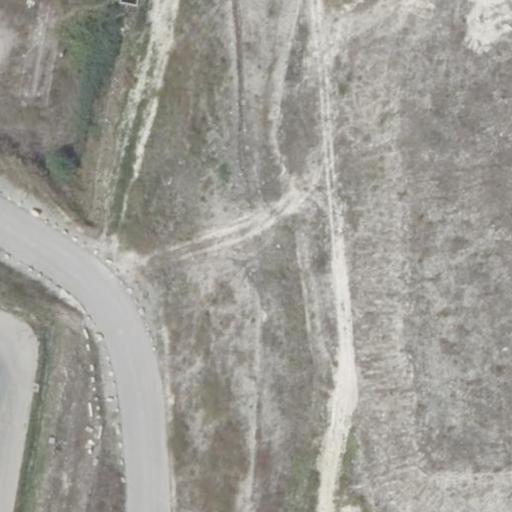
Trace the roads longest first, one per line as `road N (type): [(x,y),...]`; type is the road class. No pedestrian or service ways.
road 1 (track): [(152,511),(126,348),(69,253),(0,220)]
road 2 (track): [(0,345),(19,376),(0,479)]
